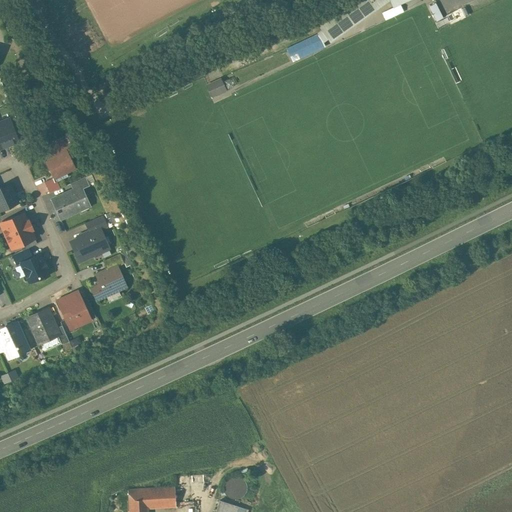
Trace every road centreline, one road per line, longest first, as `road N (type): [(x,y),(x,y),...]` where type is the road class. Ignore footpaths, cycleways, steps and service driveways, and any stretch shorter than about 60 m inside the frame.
road 1 (secondary): [(0,450),(511,210)]
road 2 (unclassified): [(341,0),(117,108),(103,107),(86,88)]
road 3 (residential): [(0,314),(69,278),(17,157),(0,165)]
